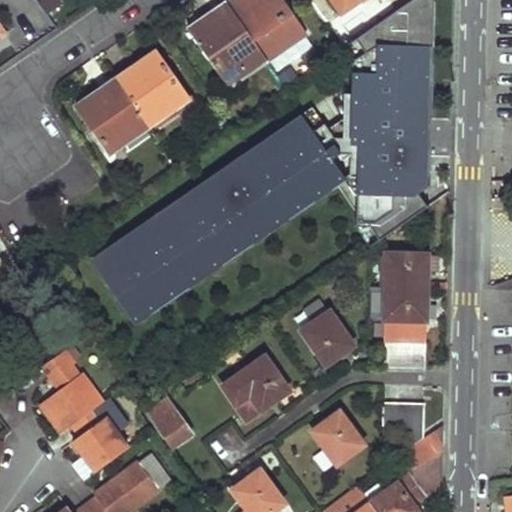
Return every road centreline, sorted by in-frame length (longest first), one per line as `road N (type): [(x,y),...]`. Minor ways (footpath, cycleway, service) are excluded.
road 1 (residential): [(474,0),(463,511)]
road 2 (residential): [(140,0),(27,79),(4,132)]
